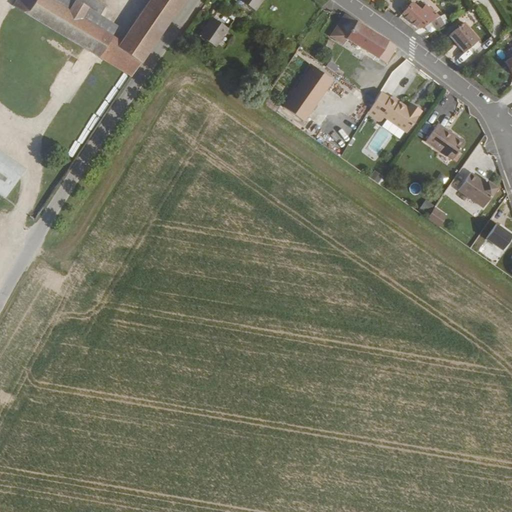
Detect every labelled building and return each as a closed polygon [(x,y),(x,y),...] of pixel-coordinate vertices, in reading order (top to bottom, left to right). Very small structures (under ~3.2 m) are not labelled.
[(182,0),(150,0),(119,47),(111,42),(116,32),(99,20),(104,12),(86,0),(20,0),(21,0),(130,77),(182,0)] [(258,0),(237,0),(252,10),(258,0)] [(418,6),(408,0),(400,12),(420,26),(436,19),(440,27),(448,23),(444,15),(423,2),(422,1),(418,6)] [(212,9),(197,31),(213,40),(222,28),(225,29),(233,17),(227,13),(224,17),(212,9)] [(387,38),(344,13),(331,37),(340,43),(343,38),(385,63),(395,43),(387,38)] [(482,34),(465,19),(454,32),(471,46),(482,34)] [(210,46),(213,40),(197,31),(194,35),(210,46)] [(335,64),(326,57),(322,61),(332,68),(335,64)] [(294,87),(317,100),(332,79),(311,63),(294,87)] [(304,119),(317,100),(294,87),(283,103),(304,119)] [(375,97),(370,105),(378,111),(385,116),(407,131),(421,110),(410,102),(408,104),(391,92),(390,94),(381,88),(375,97)] [(385,116),(378,111),(375,115),(382,120),(385,116)] [(460,147),(433,128),(421,145),(448,165),(460,147)] [(15,177),(0,166),(0,196),(1,197),(15,177)] [(379,183),(384,175),(374,169),(369,177),(379,183)] [(455,195),(480,210),(492,190),(482,185),(480,188),(471,182),(472,180),(466,177),(455,195)] [(425,200),(419,211),(430,216),(435,205),(425,200)] [(435,206),(427,218),(440,227),(448,215),(435,206)] [(511,231),(497,222),(486,237),(505,250),(511,239),(511,231)]
